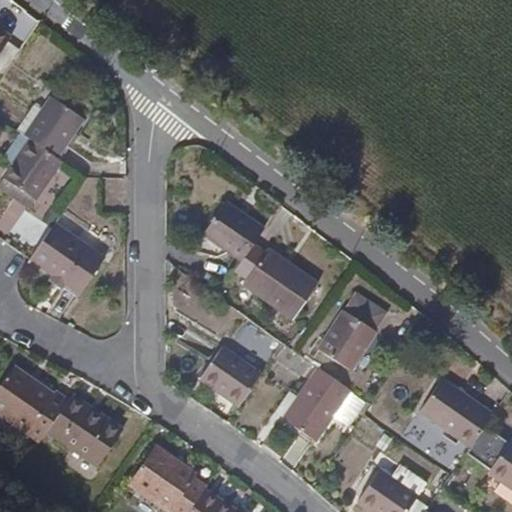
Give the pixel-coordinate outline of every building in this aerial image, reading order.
[(0,71),(14,51),(3,42),(6,37),(0,32),(0,71)] [(49,96),(21,135),(26,139),(53,158),(62,145),(80,119),(49,96)] [(57,161),(53,158),(26,139),(0,177),(0,183),(15,194),(21,186),(34,194),(57,161)] [(62,145),(53,158),(57,161),(67,148),(62,145)] [(21,186),(15,194),(28,203),(34,194),(21,186)] [(250,244),(261,229),(222,200),(200,232),(227,251),(239,260),(250,244)] [(99,258),(50,223),(25,258),(62,283),(59,288),(72,297),(99,258)] [(262,253),(250,244),(239,260),(232,269),(243,278),(240,283),(288,319),(314,284),(265,249),(262,253)] [(360,298),(348,314),(358,321),(369,305),(360,298)] [(346,312),(319,350),(354,375),(381,337),(379,335),(390,319),(369,305),(358,321),(348,314),(346,312)] [(208,357),(213,360),(223,348),(218,344),(208,357)] [(237,407),(261,375),(223,348),(213,360),(199,379),(237,407)] [(41,433),(61,403),(9,367),(0,379),(0,416),(35,442),(41,433)] [(317,442),(353,390),(320,368),(301,397),(285,419),(317,442)] [(421,409),(469,445),(484,425),(492,414),(443,378),(421,409)] [(285,419),(301,397),(293,390),(277,413),(285,419)] [(61,403),(41,433),(91,468),(116,434),(64,399),(61,403)] [(507,442),(484,425),(469,445),(465,451),(488,467),(486,470),(511,489),(511,440),(510,439),(507,442)] [(125,486),(160,511),(186,511),(201,491),(202,490),(191,482),(193,478),(152,449),(125,486)] [(420,511),(423,508),(411,499),(413,496),(376,469),(353,501),(367,511),(420,511)] [(230,511),(201,491),(186,511),(230,511)]
